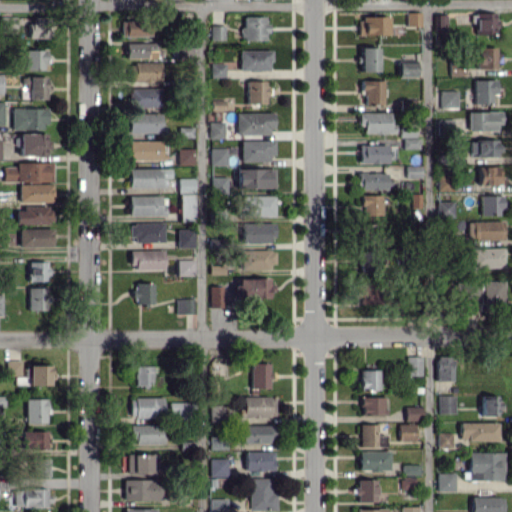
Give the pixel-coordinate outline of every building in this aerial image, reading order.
[(419,26),(419,11),(404,11),(404,26),(419,26)] [(473,34),(495,34),(495,12),(473,12),(473,34)] [(445,14),(432,14),(432,31),(445,31),(445,14)] [(264,16),(239,16),(240,40),(264,40),(264,16)] [(386,34),(385,16),(355,17),(355,35),(386,34)] [(118,20),(119,36),(153,35),(152,20),(118,20)] [(209,39),(222,39),(222,25),(209,25),(209,39)] [(475,68),(494,68),(494,46),(474,47),(475,68)] [(375,71),(375,47),(357,47),(357,71),(375,71)] [(22,69),(43,69),(43,49),(22,49),(22,69)] [(268,50),(237,50),(237,70),(268,70),(268,50)] [(159,62),(128,61),(127,81),(158,82),(159,62)] [(414,77),(414,62),(395,61),(395,76),(414,77)] [(223,63),(208,63),(209,77),(223,77),(223,63)] [(447,63),(447,75),(463,75),(463,63),(447,63)] [(27,99),(45,98),(44,76),(26,76),(27,99)] [(381,79),(360,80),(360,104),(381,104),(381,79)] [(494,79),(471,79),(471,103),(489,103),(489,94),(494,94),(494,79)] [(244,81),(244,103),(264,103),(264,80),(244,81)] [(126,87),(126,107),(159,107),(159,88),(126,87)] [(455,90),(438,90),(438,108),(455,108),(455,90)] [(223,110),(222,99),(209,100),(209,110),(216,109),(216,110),(223,110)] [(45,128),(45,107),(9,108),(10,128),(45,128)] [(388,111),(356,112),(356,125),(361,125),(361,133),(394,132),(393,124),(388,124),(388,111)] [(466,131),(498,130),(498,111),(466,111),(466,131)] [(233,112),(233,134),(271,134),(271,112),(233,112)] [(159,132),(158,113),(126,114),(127,133),(159,132)] [(452,131),(451,119),(435,119),(435,131),(452,131)] [(222,138),(222,121),(206,121),(206,138),(222,138)] [(176,137),(190,137),(191,127),(176,126),(176,137)] [(17,156),(47,156),(48,133),(17,132),(17,156)] [(417,138),(402,138),(401,148),(416,148),(417,138)] [(494,156),(494,140),(467,139),(467,155),(494,156)] [(160,140),(126,141),(127,161),(161,160),(160,140)] [(270,161),(270,140),(238,140),(238,162),(270,161)] [(386,145),(357,144),(356,163),(385,163),(386,145)] [(225,165),(225,147),(208,147),(208,165),(225,165)] [(175,164),(191,164),(191,148),(175,148),(175,164)] [(50,181),(50,162),(13,162),(13,166),(1,166),(1,181),(50,181)] [(419,165),(404,165),(404,177),(419,177),(419,165)] [(475,166),(476,184),(498,184),(498,166),(475,166)] [(163,187),(163,178),(168,178),(168,168),(126,167),(126,187),(163,187)] [(272,167),(233,168),(233,188),(272,187),(272,167)] [(355,188),(385,189),(385,172),(356,172),(355,188)] [(436,189),(449,190),(450,174),(436,174),(436,189)] [(225,193),(226,177),(209,176),(208,192),(225,193)] [(192,177),(175,178),(175,192),(192,191),(192,177)] [(51,183),(18,183),(17,201),(51,202),(51,183)] [(192,193),(177,194),(178,219),(192,219),(192,193)] [(359,215),(384,215),(384,194),(359,195),(359,215)] [(158,195),(126,195),(126,216),(163,215),(163,206),(159,206),(158,195)] [(272,216),(272,195),(241,195),(241,215),(272,216)] [(478,215),(499,215),(499,195),(477,195),(478,215)] [(451,201),(436,200),(435,216),(451,217),(451,201)] [(51,223),(51,207),(13,208),(13,224),(51,223)] [(500,239),(501,221),(464,221),(464,239),(500,239)] [(160,222),(129,223),(130,243),(161,242),(160,222)] [(271,222),(240,222),(239,243),(270,244),(271,222)] [(376,239),(377,224),(361,223),(360,239),(376,239)] [(51,228),(5,228),(5,246),(51,247),(51,228)] [(191,248),(192,229),(175,228),(174,247),(191,248)] [(502,247),(470,248),(470,267),(502,266),(502,247)] [(127,250),(128,271),(162,269),(161,249),(127,250)] [(271,269),(271,249),(239,249),(239,269),(271,269)] [(192,259),(174,260),(174,275),(192,275),(192,259)] [(26,281),(46,280),(46,261),(26,261),(26,281)] [(268,278),(232,278),(233,298),(269,298),(268,278)] [(502,281),(481,281),(482,304),(502,304),(502,281)] [(150,282),(131,283),(132,304),(151,303),(150,282)] [(480,302),(479,282),(461,283),(462,303),(480,302)] [(354,303),(373,304),(374,284),(355,283),(354,303)] [(206,307),(221,307),(221,286),(207,286),(206,307)] [(26,309),(47,309),(47,287),(26,287),(26,309)] [(191,298),(173,298),(173,314),(191,314),(191,298)] [(450,380),(449,353),(433,354),(434,380),(450,380)] [(420,356),(405,355),(404,375),(420,375),(420,356)] [(19,361),(5,360),(4,375),(18,376),(19,361)] [(268,363),(248,362),(248,388),(268,388),(268,363)] [(27,364),(27,384),(47,385),(48,365),(27,364)] [(132,385),(150,385),(150,365),(132,366),(132,385)] [(377,369),(358,370),(358,390),(378,389),(377,369)] [(240,417),(273,416),(273,395),(239,396),(240,417)] [(436,413),(453,413),(452,395),(436,395),(436,413)] [(478,415),(496,415),(496,395),(479,395),(478,415)] [(383,396),(358,396),(358,415),(383,415),(383,396)] [(128,397),(128,417),(160,417),(160,397),(128,397)] [(45,398),(23,398),(23,423),(45,422),(45,398)] [(167,412),(180,412),(180,402),(167,402),(167,412)] [(208,405),(208,420),(220,421),(220,405),(208,405)] [(419,406),(403,406),(402,420),(419,420),(419,406)] [(496,422),(457,422),(457,440),(496,439),(496,422)] [(357,446),(384,446),(384,434),(375,435),(375,423),(357,424),(357,446)] [(413,423),(396,423),(395,440),(413,441),(413,423)] [(127,424),(127,443),(162,444),(162,425),(127,424)] [(268,443),(269,425),(239,424),(239,442),(268,443)] [(19,448),(45,449),(46,431),(19,430),(19,448)] [(435,446),(449,447),(450,432),(435,432),(435,446)] [(387,450),(356,451),(356,471),(387,470),(387,450)] [(271,451),(243,451),(242,470),(271,470),(271,451)] [(501,480),(502,452),(466,451),(465,479),(501,480)] [(157,454),(125,453),(124,473),(156,474),(157,454)] [(46,458),(24,458),(25,477),(46,476),(46,458)] [(208,476),(225,476),(224,458),(207,458),(208,476)] [(418,475),(418,464),(400,464),(400,475),(418,475)] [(452,472),(434,473),(435,491),(453,491),(452,472)] [(246,510),(274,510),(274,490),(268,490),(268,478),(247,478),(246,510)] [(122,500),(158,499),(158,479),(121,479),(122,500)] [(374,502),(374,479),(354,479),(354,501),(374,502)] [(47,506),(47,489),(12,488),(11,505),(47,506)] [(468,496),(468,511),(500,511),(501,496),(468,496)] [(224,511),(224,497),(207,498),(207,511),(224,511)]
